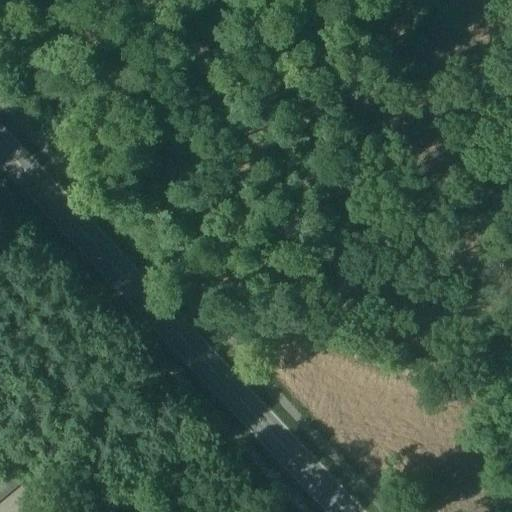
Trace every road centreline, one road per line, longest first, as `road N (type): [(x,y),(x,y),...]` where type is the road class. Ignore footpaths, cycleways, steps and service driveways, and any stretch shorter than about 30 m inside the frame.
road 1 (secondary): [(345,511),(0,144)]
road 2 (track): [(511,395),(483,367),(356,304),(230,258)]
road 3 (track): [(230,258),(311,93),(299,0)]
